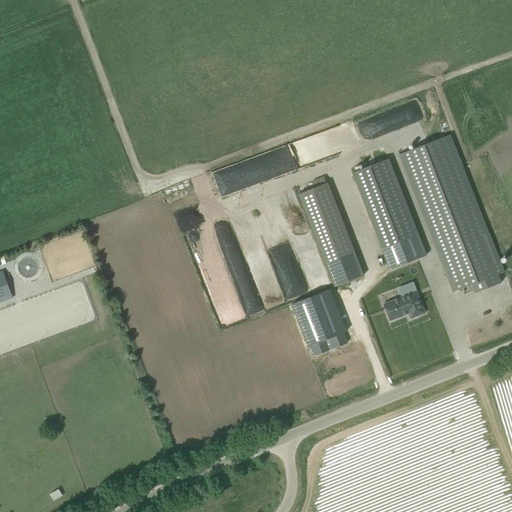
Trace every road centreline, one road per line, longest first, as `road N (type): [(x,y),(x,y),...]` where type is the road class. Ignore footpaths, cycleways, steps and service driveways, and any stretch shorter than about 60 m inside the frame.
road 1 (unclassified): [(283,439),(511,348)]
road 2 (unclassified): [(114,511),(164,483),(283,439)]
